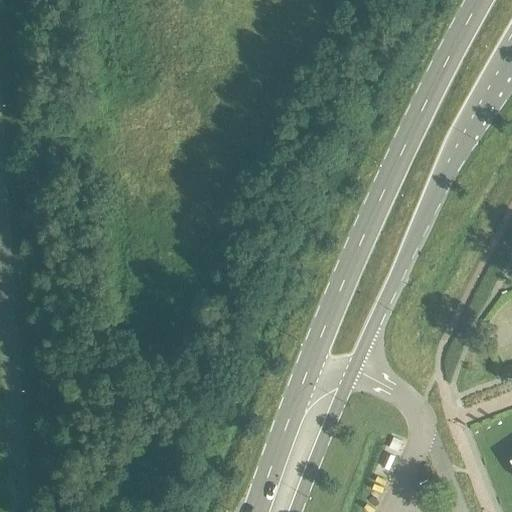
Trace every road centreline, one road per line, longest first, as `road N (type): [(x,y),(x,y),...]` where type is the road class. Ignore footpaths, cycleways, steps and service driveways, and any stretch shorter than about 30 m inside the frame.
road 1 (primary): [(482,0),(348,272),(256,511)]
road 2 (primary): [(297,511),(449,164),(511,52)]
road 3 (unclassified): [(0,222),(18,511)]
